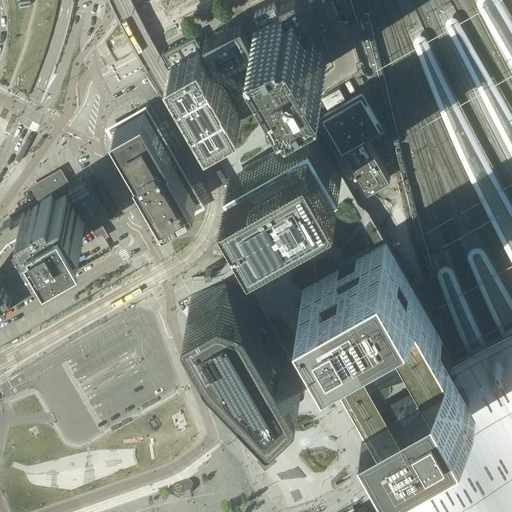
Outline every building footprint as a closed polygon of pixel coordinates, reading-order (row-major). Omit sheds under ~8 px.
[(255,21),(255,22),(259,27),(258,28),(259,30),(260,30),(262,34),(263,36),(265,38),(264,39),(265,41),(266,41),(267,43),(268,45),(269,45),(271,49),(270,50),(272,52),(274,55),(275,58),(276,58),(277,60),(276,60),(278,63),(278,62),(280,65),(281,67),(283,71),(284,74),(285,73),(287,77),(288,79),(290,82),(289,82),(290,84),(293,83),(292,82),(293,82),(294,82),(296,81),(296,80),(301,77),(301,78),(304,77),(303,76),(308,73),(309,74),(311,73),(311,72),(316,69),(316,70),(319,68),(318,68),(322,65),(323,65),(324,65),(326,64),(325,62),(324,62),(322,60),(323,60),(321,57),(319,54),(320,53),(319,51),(318,51),(315,47),(316,47),(314,45),(313,43),(314,42),(312,40),(311,40),(310,38),(309,36),(307,32),(308,31),(306,29),(305,30),(305,29),(306,29),(309,27),(313,26),(313,25),(313,24),(311,21),(311,20),(309,17),(308,13),(307,13),(306,9),(304,6),(304,5),(302,2),(302,1),(301,0),(281,0),(282,2),(284,6),(277,10),(278,10),(277,10),(257,20),(255,21)] [(416,30),(402,0),(352,0),(353,2),(353,4),(353,6),(354,8),(354,9),(355,11),(356,12),(356,13),(357,15),(358,17),(358,18),(358,20),(358,21),(358,23),(359,24),(359,26),(360,28),(361,30),(362,31),(362,32),(363,34),(363,35),(363,37),(364,39),(364,40),(364,41),(364,43),(365,45),(365,46),(365,47),(366,48),(367,49),(368,51),(368,53),(368,55),(369,56),(369,58),(368,58),(369,60),(370,60),(371,60),(373,59),(381,54),(389,48),(390,48),(395,44),(396,44),(397,44),(398,44),(398,43),(398,42),(403,39),(410,34),(416,30)] [(511,64),(511,20),(500,0),(475,0),(478,5),(510,60),(511,64)] [(511,112),(498,87),(459,20),(456,15),(453,13),(450,13),(446,15),(445,17),(445,22),(455,42),(466,62),(492,116),(511,153),(511,112)] [(214,30),(204,35),(209,44),(211,48),(217,61),(218,63),(219,62),(220,63),(237,54),(246,50),(250,47),(256,45),(256,44),(255,43),(263,39),(264,39),(264,38),(265,38),(263,36),(262,34),(260,30),(259,27),(255,22),(247,26),(242,17),(242,16),(241,16),(241,17),(237,18),(236,19),(233,20),(232,21),(228,23),(228,22),(227,23),(228,23),(224,25),(223,25),(222,26),(214,30)] [(511,260),(511,203),(498,178),(471,128),(446,78),(434,53),(426,35),(425,33),(422,32),(417,31),(414,33),(413,35),(414,41),(417,49),(432,87),(446,123),(471,179),(488,214),(509,254),(511,260)] [(167,46),(161,48),(168,59),(168,60),(168,61),(172,68),(204,123),(208,132),(209,132),(211,136),(228,166),(236,180),(256,214),(254,215),(259,224),(270,243),(271,242),(271,244),(272,245),(281,261),(296,288),(314,278),(385,238),(377,225),(369,209),(365,212),(363,208),(341,171),(339,167),(312,118),(295,88),(294,87),(293,86),(291,83),(290,83),(290,84),(264,39),(263,39),(220,63),(212,48),(211,48),(209,44),(203,47),(201,43),(199,40),(194,32),(189,35),(170,44),(167,46)] [(341,145),(342,144),(352,161),(355,167),(354,168),(355,171),(357,170),(367,188),(389,176),(364,132),(380,123),(361,90),(323,111),(339,140),(341,145)] [(116,131),(112,134),(117,143),(130,165),(133,164),(134,163),(138,169),(136,170),(135,170),(136,171),(138,175),(157,207),(157,208),(158,209),(164,220),(166,218),(184,208),(193,203),(195,202),(189,192),(174,165),(175,164),(171,156),(169,151),(168,152),(167,150),(161,139),(143,108),(141,109),(140,110),(131,115),(130,114),(124,117),(125,118),(112,125),(116,131)] [(0,311),(59,278),(78,267),(77,266),(74,267),(63,248),(84,236),(84,235),(89,232),(84,222),(86,221),(85,219),(80,211),(79,208),(77,205),(74,200),(67,188),(58,172),(34,186),(40,196),(18,208),(20,211),(12,215),(10,213),(2,217),(3,219),(3,220),(0,222),(0,311)] [(314,278),(296,288),(325,339),(331,351),(338,363),(359,398),(364,408),(388,450),(466,406),(477,400),(453,357),(448,348),(421,300),(414,289),(385,238),(314,278)] [(484,298),(499,331),(511,323),(511,299),(506,289),(485,249),(481,246),(476,245),(473,245),(469,247),(467,249),(466,254),(476,280),(484,298)] [(462,343),(465,350),(484,339),(471,312),(452,268),(450,265),(447,264),(444,263),(442,264),(440,264),(438,266),(436,269),(436,274),(440,287),(445,300),(447,305),(451,316),(462,343)] [(188,301),(187,302),(187,303),(186,303),(186,304),(186,305),(186,306),(186,307),(187,307),(208,348),(246,385),(249,389),(259,399),(261,401),(268,409),(269,409),(269,410),(270,410),(271,410),(272,410),(273,410),(273,409),(274,409),(275,408),(278,406),(287,397),(302,387),(303,386),(304,385),(304,383),(303,379),(296,366),(265,312),(262,306),(249,293),(249,292),(248,292),(247,291),(225,283),(224,283),(223,282),(222,282),(221,283),(213,288),(209,289),(196,297),(188,301)] [(511,511),(511,323),(499,331),(488,337),(484,339),(465,350),(462,352),(453,357),(441,364),(358,411),(369,435),(378,452),(380,457),(391,477),(409,511),(511,511)] [(247,453),(247,454),(247,455),(247,456),(248,457),(248,458),(254,465),(263,475),(278,492),(279,492),(279,493),(287,511),(330,511),(361,495),(332,443),(328,436),(323,428),(321,425),(318,419),(314,411),(307,399),(301,390),(281,402),(278,403),(282,410),(275,414),(277,416),(272,416),(269,416),(269,419),(269,423),(269,428),(269,429),(268,429),(264,429),(264,433),(259,433),(257,433),(256,433),(248,432),(248,433),(248,440),(247,453)] [(62,488),(140,467),(135,451),(100,447),(43,463),(46,472),(38,474),(40,475),(32,477),(32,480),(37,478),(38,480),(42,480),(44,486),(62,488)] [(184,497),(190,495),(192,493),(193,491),(193,489),(192,488),(191,486),(190,485),(188,485),(185,485),(177,488),(175,489),(174,491),(173,493),(173,495),(174,497),(176,498),(177,499),(180,499),(184,497)] [(178,511),(171,496),(155,503),(152,497),(120,511),(178,511)] [(359,504),(344,511),(371,511),(368,507),(365,500),(359,504)]
